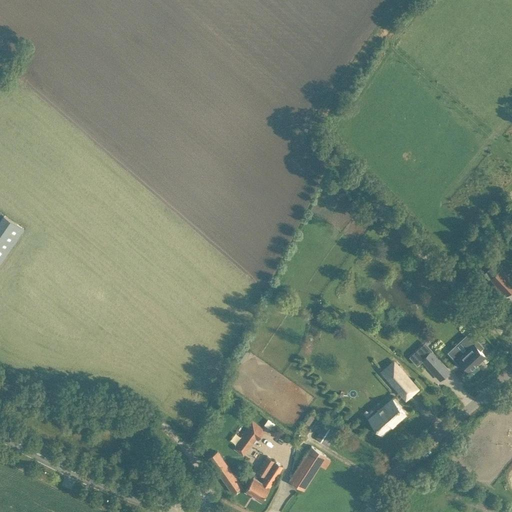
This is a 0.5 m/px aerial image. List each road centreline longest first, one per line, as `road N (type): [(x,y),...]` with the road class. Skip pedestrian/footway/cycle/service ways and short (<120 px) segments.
road 1 (unclassified): [(203,509),(200,474),(154,417),(0,384)]
road 2 (track): [(405,0),(312,134),(377,205)]
road 3 (unclassified): [(369,511),(388,478),(511,370)]
road 4 (unclassified): [(511,342),(377,205)]
road 5 (tertiary): [(141,499),(0,433)]
